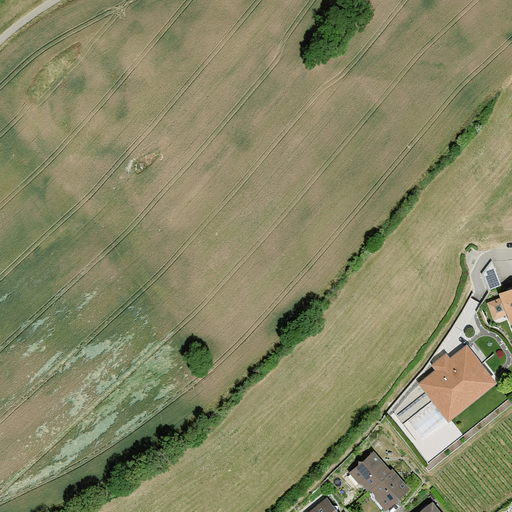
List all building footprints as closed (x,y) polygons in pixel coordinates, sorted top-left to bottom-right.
[(511,323),(511,287),(499,293),(501,298),(488,302),(494,320),(508,315),(511,324),(511,323)] [(437,370),(420,383),(449,421),(498,383),(468,344),(449,358),(446,354),(433,365),(437,370)] [(364,462),(351,473),(369,492),(381,481),(364,462)] [(384,481),(371,492),(387,511),(396,503),(399,503),(399,499),(384,481)] [(338,511),(328,499),(311,511),(338,511)] [(441,511),(433,502),(419,511),(441,511)]
